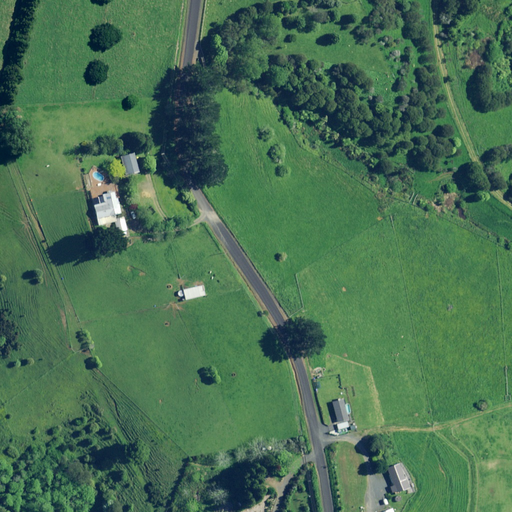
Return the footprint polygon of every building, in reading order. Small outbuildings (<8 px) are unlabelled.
[(123,175),(137,172),(132,152),(118,156),(123,175)] [(118,213),(114,198),(113,198),(112,191),(100,194),(102,202),(91,205),(94,218),(96,218),(97,225),(114,220),(113,214),(118,213)] [(122,216),(114,218),(114,220),(112,221),(115,232),(125,229),(122,216)] [(183,300),(203,295),(200,285),(180,290),(183,300)] [(339,422),(346,420),(341,399),(330,402),(338,429),(347,427),(345,421),(339,423),(339,422)] [(390,493),(405,487),(395,463),(384,468),(391,485),(387,486),(390,493)]
